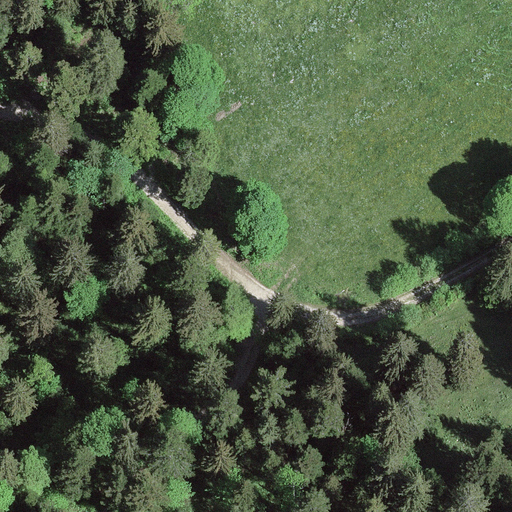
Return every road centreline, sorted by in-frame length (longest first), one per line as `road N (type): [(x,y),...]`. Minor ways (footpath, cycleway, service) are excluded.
road 1 (track): [(143,511),(205,434),(299,343),(274,305),(166,204),(83,143),(0,113)]
road 2 (track): [(299,343),(387,312),(511,243)]
